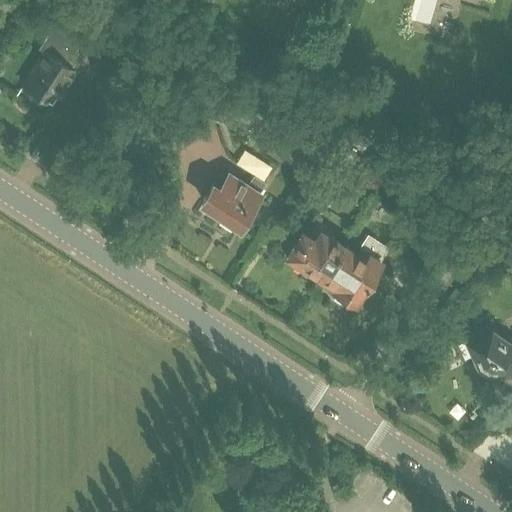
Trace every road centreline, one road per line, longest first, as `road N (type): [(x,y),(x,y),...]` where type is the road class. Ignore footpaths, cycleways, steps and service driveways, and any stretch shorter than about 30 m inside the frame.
road 1 (tertiary): [(0,190),(342,413)]
road 2 (residential): [(342,413),(511,185)]
road 3 (tertiary): [(342,413),(495,511)]
